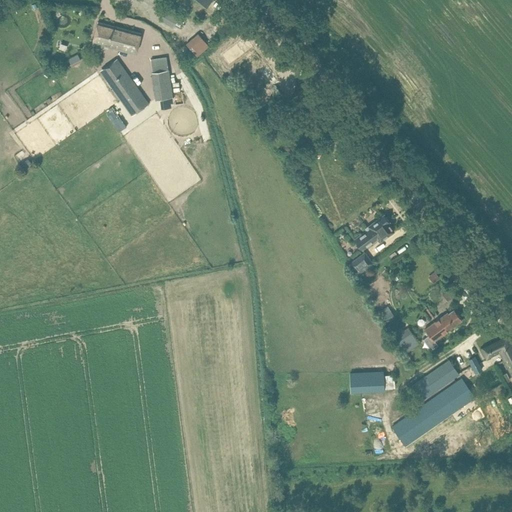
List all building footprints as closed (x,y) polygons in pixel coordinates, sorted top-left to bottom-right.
[(179,8),(170,2),(159,20),(172,28),(173,26),(179,17),(175,14),(179,8)] [(92,45),(102,47),(104,48),(105,45),(136,52),(139,42),(141,32),(98,22),(92,45)] [(198,56),(210,45),(198,32),(186,43),(198,56)] [(77,54),(68,58),(70,64),(79,59),(77,54)] [(155,99),(173,96),(168,55),(150,58),(155,99)] [(108,82),(119,98),(132,115),(148,103),(125,70),(108,82)] [(327,149),(323,144),(302,159),(306,165),(327,149)] [(379,241),(385,237),(393,231),(388,223),(389,222),(384,215),(376,221),(365,228),(367,230),(354,239),(362,250),(377,238),(379,241)] [(364,251),(348,263),(356,274),(372,262),(364,251)] [(435,281),(440,276),(435,271),(430,276),(435,281)] [(447,312),(439,318),(425,329),(429,335),(424,339),(423,338),(423,339),(431,350),(438,344),(437,344),(434,340),(454,325),(462,319),(454,309),(448,313),(447,312)] [(409,329),(395,338),(404,351),(412,346),(414,350),(421,346),(409,329)] [(499,353),(502,359),(511,354),(511,339),(510,335),(501,339),(481,349),(487,360),(499,353)] [(468,360),(475,372),(481,369),(479,364),(483,362),(479,354),(468,360)] [(511,354),(502,359),(511,377),(511,354)] [(421,400),(458,374),(449,360),(411,386),(421,400)] [(395,388),(394,374),(383,375),(383,371),(350,373),(350,377),(340,378),(340,384),(344,384),(344,390),(376,389),(376,390),(381,390),(381,389),(384,389),(384,388),(395,388)] [(462,377),(392,425),(406,445),(467,403),(475,397),(468,385),(462,377)]
